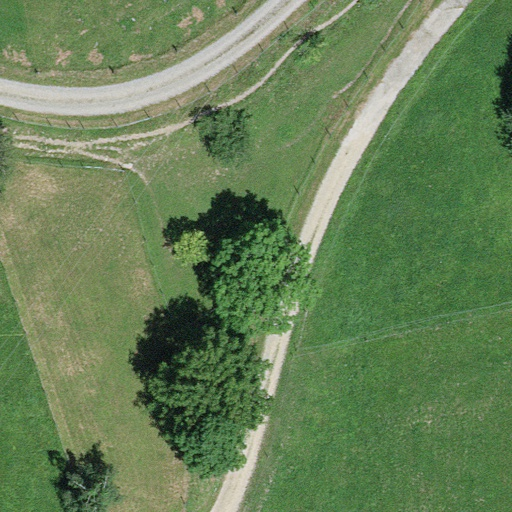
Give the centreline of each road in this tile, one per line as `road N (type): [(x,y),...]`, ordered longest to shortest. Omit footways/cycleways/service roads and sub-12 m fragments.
road 1 (track): [(221,511),(310,222),(367,119),(459,0)]
road 2 (track): [(0,91),(26,98),(137,96),(225,55),(281,0)]
